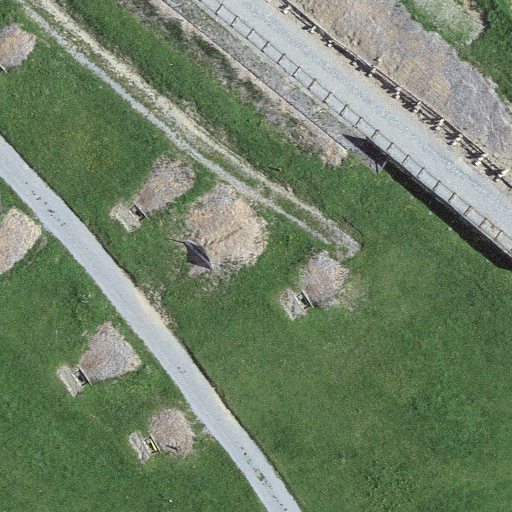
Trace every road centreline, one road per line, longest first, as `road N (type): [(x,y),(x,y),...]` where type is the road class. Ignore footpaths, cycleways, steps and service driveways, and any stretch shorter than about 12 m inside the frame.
road 1 (track): [(0,159),(134,310),(280,511)]
road 2 (track): [(235,0),(511,235)]
